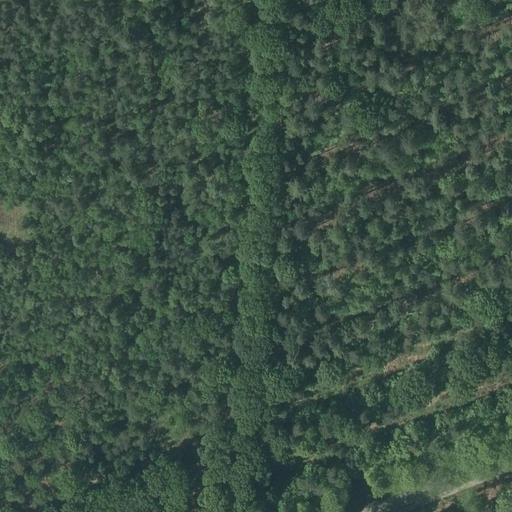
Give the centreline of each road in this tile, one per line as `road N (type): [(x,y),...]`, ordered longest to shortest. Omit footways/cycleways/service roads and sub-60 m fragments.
road 1 (track): [(284,0),(257,511)]
road 2 (tertiary): [(370,511),(511,457)]
